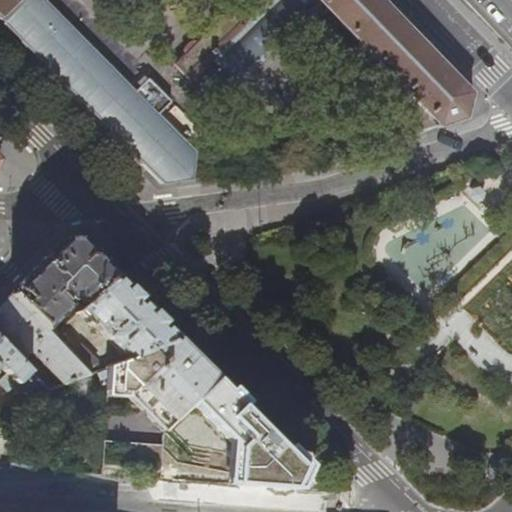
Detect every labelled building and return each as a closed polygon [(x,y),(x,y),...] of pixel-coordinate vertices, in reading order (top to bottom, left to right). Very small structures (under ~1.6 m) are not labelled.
[(0,0),(0,21),(13,34),(121,143),(146,168),(160,183),(190,179),(197,153),(157,113),(45,1),(45,0),(270,0),(254,16),(248,11),(241,18),(232,9),(174,67),(189,81),(216,54),(228,66),(294,0),(317,0),(440,126),(466,118),(472,94),(380,0),(0,0)] [(30,276),(12,294),(45,330),(71,303),(68,300),(68,294),(74,294),(77,293),(78,295),(78,298),(85,306),(115,276),(97,258),(79,241),(64,241),(30,276)] [(144,306),(115,276),(85,306),(76,314),(89,327),(91,326),(124,360),(170,346),(177,339),(144,306)] [(0,306),(0,342),(29,371),(47,389),(87,374),(86,372),(69,354),(45,330),(12,294),(0,306)] [(182,343),(177,339),(170,346),(124,360),(108,366),(106,392),(129,394),(166,430),(190,405),(217,378),(205,366),(182,343)] [(0,366),(16,383),(29,371),(0,342),(0,366)] [(79,346),(69,354),(86,372),(96,363),(79,346)] [(192,403),(244,454),(239,459),(237,486),(297,491),(307,469),(262,423),(217,378),(192,403)]
